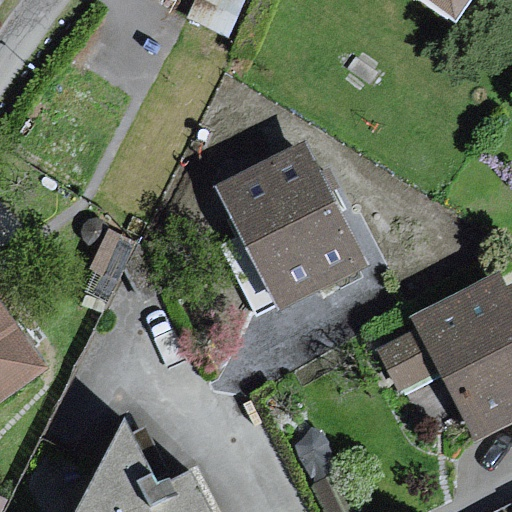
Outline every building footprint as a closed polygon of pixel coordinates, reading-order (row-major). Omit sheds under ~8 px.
[(426,0),(449,16),(460,0),(426,0)] [(369,266),(306,140),(221,182),(283,308),(369,266)] [(511,409),(511,296),(496,266),(409,312),(413,321),(380,339),(403,382),(437,364),(472,430),(511,409)] [(0,392),(39,365),(0,308),(0,392)] [(70,511),(208,511),(189,466),(151,481),(121,415),(70,511)]
